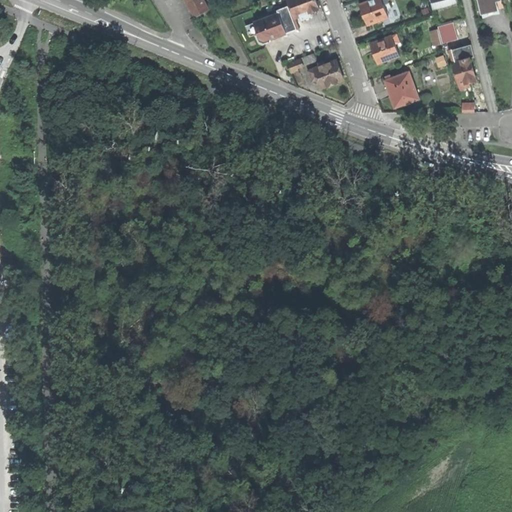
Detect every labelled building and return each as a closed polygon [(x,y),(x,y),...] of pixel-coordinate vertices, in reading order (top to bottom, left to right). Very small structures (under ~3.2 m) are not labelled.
[(210,7),(206,0),(188,0),(196,15),(203,11),(210,7)] [(289,0),(292,8),(296,18),(302,15),(303,19),(312,16),(311,12),(320,9),(316,0),(289,0)] [(382,0),(375,0),(361,5),(365,16),(368,25),(389,18),(385,6),(382,0)] [(495,9),(494,0),(483,0),(486,10),(491,9),(495,9)] [(279,14),(283,23),(294,19),(296,18),(292,8),(287,11),(286,7),(278,10),(279,14)] [(280,24),(283,23),(279,14),(256,23),(260,33),(258,36),(260,41),(266,43),(271,41),(272,38),(284,34),(280,24)] [(295,22),(294,19),(283,23),(280,24),(284,34),(287,33),(285,26),(295,22)] [(256,34),(258,36),(260,33),(256,23),(255,22),(246,26),(251,37),(256,34)] [(454,23),(438,27),(443,43),(458,39),(454,23)] [(434,46),(442,44),(438,29),(430,32),(434,46)] [(395,44),(393,36),(371,43),(375,55),(379,64),(400,57),(395,44)] [(471,45),(453,50),(456,62),(470,58),(475,57),(471,45)] [(301,59),(304,65),(316,60),(313,54),(301,59)] [(438,57),(441,66),(448,63),(445,54),(438,57)] [(470,58),(456,62),(453,63),(460,85),(468,82),(477,80),(470,58)] [(298,68),(304,65),(301,59),(287,64),(291,73),(299,70),(298,68)] [(337,60),(324,65),(319,67),(310,71),(313,81),(319,79),(321,84),(323,88),(345,80),(337,60)] [(391,75),(386,77),(387,80),(386,81),(395,107),(411,102),(419,99),(409,72),(392,78),(391,75)] [(475,103),(463,103),(463,112),(475,112),(475,103)]
